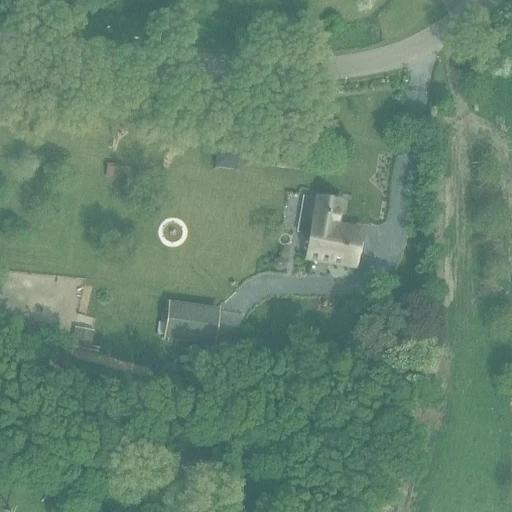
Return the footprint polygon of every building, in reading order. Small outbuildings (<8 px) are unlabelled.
[(107,164),(106,176),(117,177),(118,165),(107,164)] [(352,265),(358,231),(332,226),(337,201),(316,198),(306,257),(352,265)] [(274,260),(272,267),(278,271),(284,269),(286,262),(280,258),(274,260)] [(210,340),(215,309),(168,301),(163,333),(210,340)] [(74,327),(70,345),(89,348),(92,330),(74,327)]
